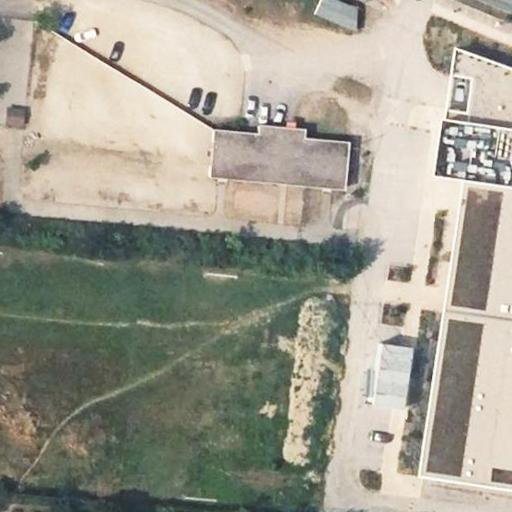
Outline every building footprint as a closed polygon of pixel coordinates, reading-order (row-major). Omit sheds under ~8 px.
[(321,0),(315,18),(352,32),(355,11),(323,0),(321,0)] [(511,490),(511,70),(451,64),(437,179),(459,182),(424,480),(511,490)] [(20,126),(22,109),(4,106),(1,123),(20,126)] [(206,132),(203,179),(346,190),(350,144),(295,139),(296,130),(251,128),(250,136),(206,132)] [(511,511),(511,506),(432,495),(429,511),(511,511)]
